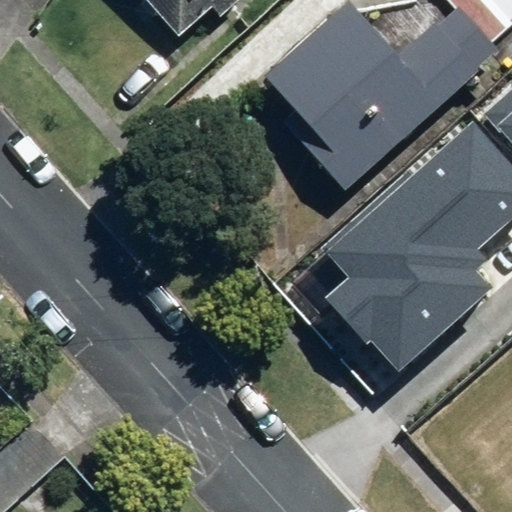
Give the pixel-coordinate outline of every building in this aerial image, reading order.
[(140,0),(178,42),(211,13),(220,23),(240,5),(235,0),(140,0)] [(511,28),(511,0),(447,0),(459,12),(490,48),(511,28)] [(278,128),(340,199),(479,77),(476,73),(496,55),(490,48),(459,12),(399,65),(349,8),(263,83),(292,115),(278,128)] [(511,89),(485,114),(511,143),(511,89)] [(372,340),(399,369),(491,285),(476,269),(490,256),(484,249),(511,222),(511,162),(474,122),(410,181),(404,174),(323,248),(326,252),(323,255),(346,279),(326,297),(369,343),(372,340)]
